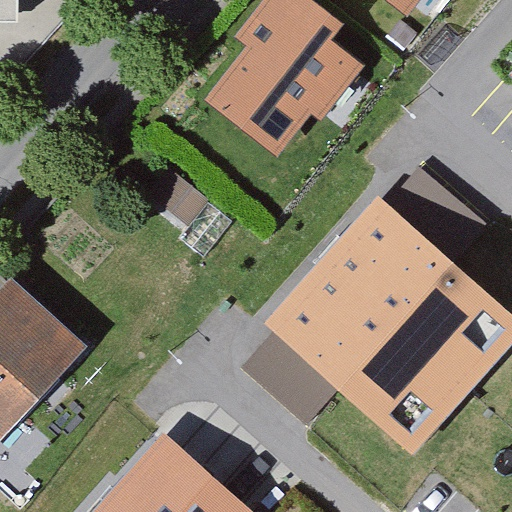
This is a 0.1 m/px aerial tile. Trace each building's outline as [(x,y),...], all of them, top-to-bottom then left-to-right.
[(19,0),(0,0),(0,16),(19,17),(19,0)] [(382,0),(408,20),(423,0),(382,0)] [(356,61),(290,4),(213,93),(279,150),(356,61)] [(458,255),(487,209),(417,165),(389,211),(458,255)] [(511,335),(511,318),(391,218),(285,326),(418,440),(511,335)] [(11,283),(0,295),(0,454),(90,353),(11,283)] [(256,511),(173,443),(109,511),(256,511)]
